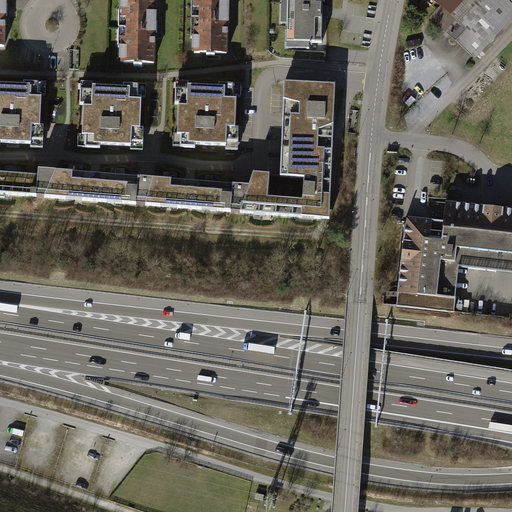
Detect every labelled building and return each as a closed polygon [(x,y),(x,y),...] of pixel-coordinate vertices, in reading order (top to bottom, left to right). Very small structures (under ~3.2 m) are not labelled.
[(124,0),(121,65),(154,67),(157,0),(124,0)] [(195,0),(195,55),(227,56),(228,0),(195,0)] [(322,0),(287,0),(287,43),(322,43),(322,0)] [(476,61),(511,22),(511,11),(499,0),(435,0),(423,14),(476,61)] [(40,87),(0,85),(0,146),(37,148),(40,87)] [(0,193),(329,221),(335,86),(328,86),(284,85),(281,177),(306,179),(305,204),(267,201),(269,178),(254,177),(249,188),(35,172),(34,178),(0,175),(0,193)] [(142,91),(81,87),(78,144),(139,148),(142,91)] [(236,90),(177,88),(174,145),(234,147),(236,90)] [(403,219),(393,309),(448,314),(453,269),(486,273),(511,276),(511,275),(511,212),(490,210),(439,205),(437,223),(403,219)]
